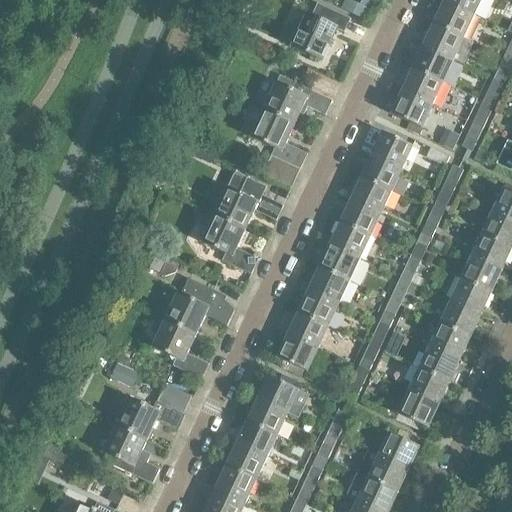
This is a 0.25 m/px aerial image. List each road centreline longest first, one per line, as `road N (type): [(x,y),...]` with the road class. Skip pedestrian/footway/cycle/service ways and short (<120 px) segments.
road 1 (residential): [(173,511),(409,0)]
road 2 (secondary): [(0,381),(167,0)]
road 3 (secondary): [(137,0),(0,316)]
road 4 (residential): [(430,511),(500,361)]
